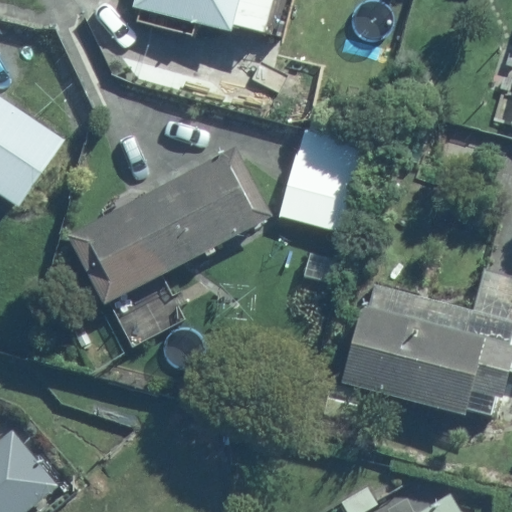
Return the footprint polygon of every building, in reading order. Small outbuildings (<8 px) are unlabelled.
[(138,0),(135,15),(234,42),(236,35),(270,44),(281,0),(138,0)] [(66,149),(0,104),(0,203),(20,217),(66,149)] [(363,156),(302,137),(277,216),(338,236),(363,156)] [(270,224),(235,158),(81,240),(116,306),(270,224)] [(511,331),(376,297),(351,394),(466,423),(470,407),(503,415),(511,378),(511,331)] [(0,511),(27,511),(53,491),(7,437),(0,443),(0,511)] [(453,511),(449,503),(432,511),(453,511)]
